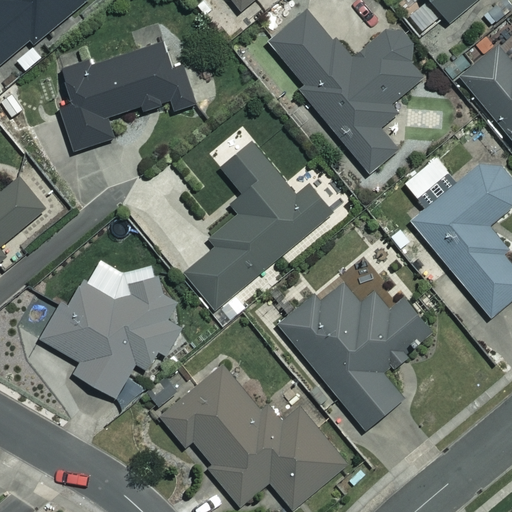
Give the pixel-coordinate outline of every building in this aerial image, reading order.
[(0,0),(0,67),(15,56),(24,68),(39,57),(30,45),(85,3),(83,0),(0,0)] [(232,0),(239,9),(249,0),(232,0)] [(431,0),(450,21),(475,0),(431,0)] [(350,59),(307,7),(267,39),(304,83),(299,88),(368,172),(399,147),(380,124),(395,112),(388,103),(428,71),(390,25),(350,59)] [(74,100),(56,106),(76,157),(116,141),(107,119),(138,107),(142,118),(194,98),(182,66),(171,70),(158,37),(93,62),(91,56),(61,68),(74,100)] [(511,39),(502,47),(498,43),(459,74),(511,138),(511,39)] [(294,193),(251,141),(220,167),(241,192),(230,201),(239,211),(208,237),(216,246),(185,272),(215,308),(331,211),(307,183),(294,193)] [(511,203),(511,177),(499,161),(476,162),(409,218),(489,315),(511,296),(511,254),(487,224),(511,203)] [(0,193),(0,260),(4,257),(0,252),(0,244),(43,207),(18,178),(0,193)] [(384,283),(366,260),(318,300),(313,294),(278,323),(364,427),(403,394),(382,368),(430,328),(401,293),(389,303),(377,288),(384,283)] [(126,272),(99,261),(38,338),(82,360),(69,374),(110,399),(140,363),(146,368),(180,328),(170,319),(183,304),(154,280),(160,272),(151,264),(126,272)] [(159,415),(185,446),(191,441),(210,464),(206,467),(239,506),(269,481),(291,507),(347,460),(298,401),(278,417),(265,401),(258,406),(222,363),(159,415)]
